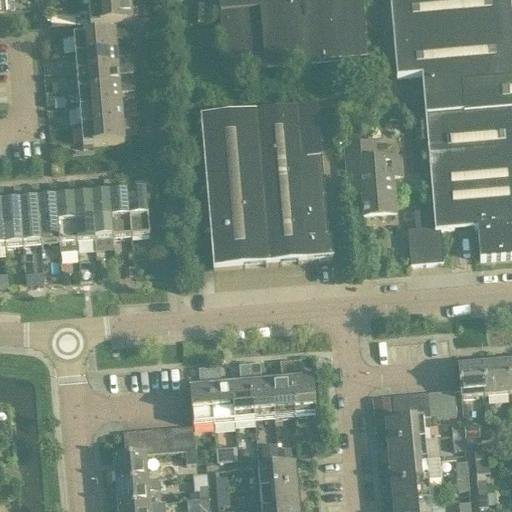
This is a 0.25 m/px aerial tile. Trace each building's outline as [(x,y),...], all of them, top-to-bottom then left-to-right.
[(86,0),(87,10),(131,6),(131,2),(130,0),(86,0)] [(368,66),(362,0),(218,0),(226,79),(368,66)] [(511,0),(390,0),(396,64),(398,83),(423,81),(423,86),(495,80),(511,78),(511,0)] [(87,10),(89,28),(132,25),(131,11),(146,10),(145,1),(131,2),(131,6),(87,10)] [(73,40),(75,60),(117,56),(117,52),(116,43),(131,42),(130,33),(112,35),(113,37),(73,40)] [(75,60),(76,78),(119,74),(119,70),(118,60),(132,59),(131,51),(117,52),(117,56),(75,60)] [(76,78),(78,96),(120,92),(120,88),(119,78),(134,77),(133,69),(119,70),(119,74),(76,78)] [(426,120),(433,214),(414,216),(415,234),(408,234),(411,270),(443,267),(441,234),(477,231),(480,264),(511,261),(511,78),(495,80),(423,86),(426,120)] [(78,96),(79,114),(121,110),(122,106),(121,96),(135,95),(135,87),(120,88),(120,92),(78,96)] [(79,114),(81,132),(123,128),(123,124),(122,114),(136,113),(136,105),(122,106),(121,110),(79,114)] [(199,121),(212,274),(268,269),(333,263),(332,243),(328,243),(317,112),(255,116),(254,116),(199,121)] [(137,123),(123,124),(123,128),(81,132),(82,151),(125,148),(124,132),(138,131),(137,123)] [(364,221),(396,219),(393,181),(402,180),(401,159),(376,162),(374,146),(343,149),(348,200),(362,199),(364,221)] [(126,198),(131,242),(150,240),(146,196),(130,198),(129,182),(121,183),(122,198),(126,198)] [(107,200),(112,244),(131,242),(126,198),(122,198),(112,199),(111,184),(102,184),(104,199),(104,200),(107,200)] [(90,201),(95,245),(112,244),(107,200),(104,200),(104,199),(95,200),(93,185),(85,185),(86,201),(90,201)] [(73,202),(78,246),(95,245),(90,201),(86,201),(77,202),(75,186),(68,187),(69,202),(69,203),(73,202)] [(54,204),(59,248),(60,258),(78,256),(77,246),(78,246),(73,202),(69,203),(69,202),(58,203),(57,188),(49,189),(51,204),(54,204)] [(37,205),(41,249),(59,248),(54,204),(51,204),(41,205),(40,190),(32,190),(33,205),(37,205)] [(18,207),(22,251),(41,249),(37,205),(33,205),(22,206),(21,191),(13,192),(14,207),(18,207)] [(0,208),(1,208),(5,252),(22,251),(18,207),(14,207),(5,208),(3,192),(0,192),(0,208)] [(370,271),(377,275),(379,269),(376,264),(370,263),(370,271)] [(44,279),(44,288),(52,287),(51,278),(44,279)] [(290,364),(295,421),(317,418),(314,381),(303,382),(301,363),(290,364)] [(272,385),(274,423),(295,421),(290,364),(279,365),(281,384),(272,385)] [(483,368),(486,401),(511,399),(508,365),(483,368)] [(250,367),(255,424),(274,423),(272,385),(262,386),(261,366),(250,367)] [(231,388),(234,426),(255,424),(250,367),(238,368),(240,387),(231,388)] [(457,370),(459,394),(460,403),(486,401),(483,368),(457,370)] [(209,371),(214,428),(234,426),(231,388),(221,389),(220,370),(209,371)] [(190,392),(194,430),(214,428),(209,371),(199,372),(200,391),(190,392)] [(441,396),(443,422),(456,421),(454,395),(441,396)] [(429,397),(432,423),(443,422),(441,396),(429,397)] [(417,398),(420,423),(424,423),(424,424),(432,423),(429,397),(417,398)] [(405,399),(407,425),(420,423),(417,398),(405,399)] [(391,401),(393,424),(393,426),(407,425),(405,399),(391,401)] [(386,425),(388,447),(426,444),(424,424),(424,423),(420,423),(407,425),(393,426),(393,424),(386,425)] [(450,427),(452,442),(464,441),(463,426),(450,427)] [(499,440),(511,438),(511,429),(499,430),(499,440)] [(180,432),(183,457),(185,457),(186,469),(196,468),(193,431),(180,432)] [(464,432),(464,443),(479,441),(478,431),(464,432)] [(169,433),(172,458),(183,457),(180,432),(169,433)] [(158,434),(160,459),(172,458),(169,433),(158,434)] [(147,435),(149,460),(160,459),(158,434),(147,435)] [(135,436),(137,459),(146,458),(146,460),(149,460),(147,435),(135,436)] [(123,437),(125,460),(137,459),(135,436),(123,437)] [(453,458),(466,456),(464,441),(452,442),(453,458)] [(388,447),(389,467),(428,464),(426,444),(388,447)] [(296,446),(298,459),(316,457),(315,449),(312,449),(312,445),(296,446)] [(228,454),(224,455),(225,467),(249,464),(249,457),(244,453),(237,454),(236,446),(228,447),(228,454)] [(473,450),(474,465),(483,464),(482,449),(473,450)] [(256,454),(257,463),(277,461),(276,452),(256,454)] [(278,453),(279,461),(290,460),(290,453),(278,453)] [(112,461),(115,487),(148,485),(146,460),(146,458),(137,459),(125,460),(112,461)] [(389,467),(391,488),(429,484),(428,464),(389,467)] [(474,465),(475,480),(489,478),(488,464),(483,464),(474,465)] [(454,468),(456,482),(468,481),(467,467),(454,468)] [(258,472),(260,493),(299,489),(297,469),(258,472)] [(457,497),(469,496),(468,481),(456,482),(457,497)] [(475,482),(477,498),(487,497),(485,481),(475,482)] [(216,483),(217,498),(227,497),(226,482),(216,483)] [(391,488),(393,507),(431,504),(429,484),(391,488)] [(115,487),(117,511),(150,509),(148,485),(115,487)] [(260,493),(261,511),(272,511),(301,510),(299,489),(260,493)] [(197,491),(199,505),(209,504),(208,490),(197,491)] [(217,498),(218,511),(229,511),(227,497),(217,498)] [(477,498),(478,511),(487,511),(487,497),(477,498)]
